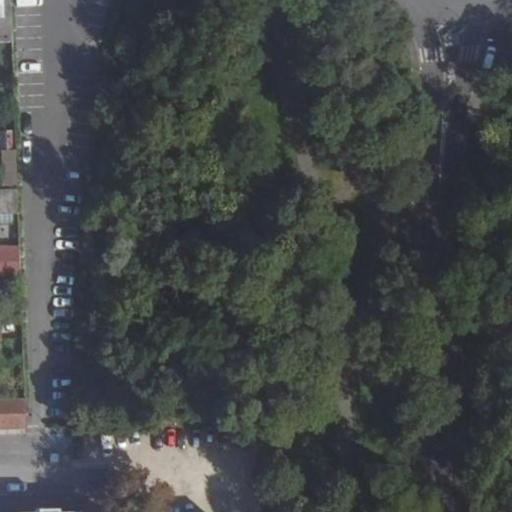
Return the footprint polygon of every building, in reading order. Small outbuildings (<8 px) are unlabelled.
[(0,0),(0,25),(11,26),(10,0),(0,0)] [(0,41),(12,41),(11,26),(0,25),(0,41)] [(16,150),(15,131),(0,131),(0,137),(0,150),(2,150),(16,150)] [(0,213),(18,213),(16,150),(2,150),(3,190),(0,190),(0,213)] [(0,245),(0,276),(20,276),(19,245),(0,245)] [(0,429),(26,429),(24,398),(0,398),(0,429)]
